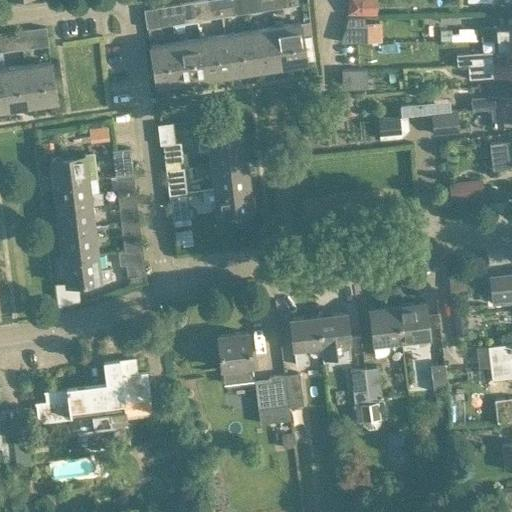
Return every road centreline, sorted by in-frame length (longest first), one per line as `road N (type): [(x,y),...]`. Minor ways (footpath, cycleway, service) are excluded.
road 1 (unclassified): [(164,290),(256,265),(511,234)]
road 2 (residential): [(164,290),(128,0)]
road 3 (residential): [(0,336),(56,327),(164,290)]
road 4 (residential): [(0,17),(123,0)]
